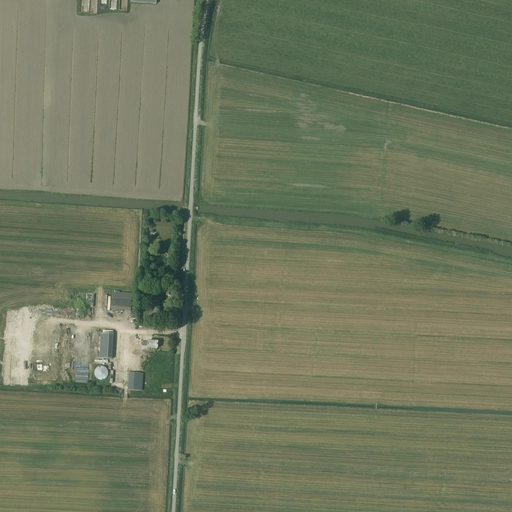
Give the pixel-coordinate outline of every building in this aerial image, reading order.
[(111,310),(131,311),(132,294),(112,293),(111,310)] [(159,319),(159,315),(160,315),(160,314),(160,307),(159,307),(160,299),(152,298),(151,305),(152,305),(151,311),(150,311),(149,313),(149,316),(150,317),(151,318),(153,318),(159,319)] [(112,359),(113,329),(104,329),(104,334),(101,334),(99,359),(112,359)] [(72,375),(87,377),(91,347),(79,345),(76,344),(72,375)] [(107,373),(107,372),(107,370),(106,369),(105,367),(104,366),(103,365),(102,364),(101,364),(99,364),(97,364),(96,364),(94,365),(93,366),(92,367),(91,369),(90,370),(90,371),(90,373),(91,374),(92,376),(93,377),(94,378),(96,379),(98,380),(100,380),(101,379),(103,379),(104,378),(105,376),(106,375),(107,373)] [(128,390),(142,391),(143,374),(129,373),(128,390)]
